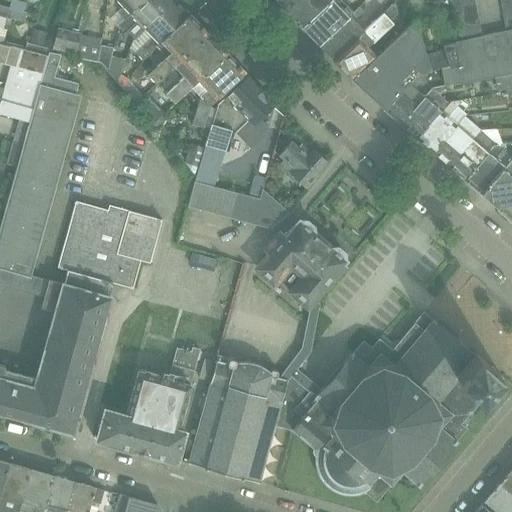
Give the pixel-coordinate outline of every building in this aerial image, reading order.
[(115,0),(123,7),(117,13),(123,20),(116,27),(116,28),(145,0),(115,0)] [(174,0),(145,0),(116,28),(123,34),(137,21),(145,29),(174,0)] [(189,16),(174,0),(145,29),(153,37),(136,53),(143,60),(162,42),(189,16)] [(276,0),(286,10),(296,0),(276,0)] [(296,0),(286,10),(296,20),(295,21),(302,28),(330,0),(296,0)] [(348,17),(352,14),(339,0),(330,0),(302,28),(319,44),(348,17)] [(476,13),(474,1),(453,5),(456,17),(476,13)] [(393,2),(375,20),(362,31),(333,60),(351,79),(381,51),(373,41),(398,18),(393,2)] [(511,16),(511,3),(502,5),(504,18),(511,16)] [(0,16),(7,19),(24,24),(27,15),(9,10),(9,9),(0,6),(0,16)] [(479,24),(476,13),(456,17),(459,29),(479,24)] [(200,27),(189,16),(162,42),(172,52),(148,75),(156,83),(174,66),(207,34),(200,27)] [(362,31),(348,17),(319,44),(333,60),(362,31)] [(414,20),(381,51),(351,79),(384,110),(414,77),(415,75),(430,72),(424,54),(414,20)] [(482,36),(479,24),(459,29),(461,41),(482,36)] [(80,34),(58,28),(52,49),(75,57),(80,35),(80,34)] [(511,29),(506,31),(482,36),(461,41),(442,45),(443,49),(448,68),(450,68),(453,85),(454,84),(495,77),(511,73),(511,29)] [(226,54),(207,34),(174,66),(184,77),(167,94),(175,103),(189,90),(226,54)] [(101,39),(80,35),(75,57),(75,58),(98,62),(98,61),(100,50),(101,39)] [(49,58),(0,44),(0,62),(12,65),(6,88),(3,98),(0,107),(0,113),(20,119),(31,122),(49,58)] [(113,48),(106,47),(105,51),(100,50),(98,61),(108,73),(110,63),(113,54),(113,48)] [(448,68),(443,49),(424,54),(430,72),(441,70),(448,68)] [(51,52),(49,58),(31,122),(25,146),(18,168),(0,232),(0,267),(29,275),(79,97),(76,96),(79,85),(55,78),(61,55),(51,52)] [(244,73),(226,54),(189,90),(199,100),(193,122),(205,126),(211,103),(229,87),(244,73)] [(123,66),(110,63),(108,73),(117,83),(120,74),(123,66)] [(450,68),(448,68),(441,70),(444,86),(444,87),(453,85),(450,68)] [(511,73),(495,77),(496,91),(505,89),(506,93),(511,92),(511,73)] [(131,81),(120,74),(117,83),(124,92),(131,81)] [(274,105),(259,89),(247,76),(218,103),(206,144),(210,145),(199,181),(214,185),(224,149),(226,149),(238,109),(247,118),(244,121),(250,127),(241,135),(251,148),(261,139),(259,137),(267,128),(259,120),(274,105)] [(420,82),(414,77),(384,110),(400,124),(424,97),(414,89),(420,82)] [(130,84),(131,81),(124,92),(135,105),(142,98),(130,84)] [(433,87),(424,97),(400,124),(416,138),(447,102),(438,94),(445,90),(444,87),(444,86),(433,87)] [(145,95),(142,98),(135,105),(145,116),(153,126),(161,116),(164,114),(145,95)] [(447,102),(416,138),(433,153),(456,126),(446,117),(459,103),(456,101),(447,102)] [(167,123),(161,116),(153,126),(158,132),(167,123)] [(463,118),(456,126),(433,153),(449,166),(481,130),(479,130),(463,118)] [(13,142),(25,146),(31,122),(20,119),(13,142)] [(500,140),(496,129),(481,130),(449,166),(464,180),(500,140)] [(501,143),(500,140),(464,180),(481,194),(511,159),(502,151),(505,146),(501,143)] [(290,141),(277,156),(282,161),(277,167),(307,190),(320,175),(316,172),(326,161),(313,149),(307,156),(290,141)] [(13,142),(7,165),(18,168),(25,146),(13,142)] [(203,148),(190,144),(184,163),(197,167),(203,148)] [(511,158),(511,159),(481,194),(497,209),(511,205),(511,158)] [(195,181),(188,206),(254,223),(259,204),(260,198),(250,195),(195,181)] [(259,204),(267,211),(276,201),(262,189),(260,198),(259,204)] [(289,211),(276,201),(267,211),(259,204),(254,223),(269,227),(285,216),(289,211)] [(109,211),(76,202),(58,267),(68,270),(112,282),(132,288),(140,261),(149,263),(162,221),(110,206),(109,211)] [(511,205),(497,209),(511,221),(511,205)] [(268,257),(259,267),(274,281),(277,278),(294,292),(294,298),(300,304),(308,303),(313,298),(316,294),(318,296),(342,270),(341,269),(343,266),(341,264),(345,260),(344,259),(343,253),(337,247),(331,248),(313,232),(313,226),(306,220),(300,221),(298,220),(284,237),(282,235),(265,255),(268,257)] [(112,282),(68,270),(64,283),(49,279),(41,307),(56,312),(37,379),(4,369),(5,365),(0,363),(0,412),(72,432),(77,412),(110,297),(108,297),(112,282)] [(302,347),(279,378),(287,381),(289,379),(290,378),(308,393),(296,406),(298,409),(295,412),(301,416),(291,429),(313,448),(313,449),(313,450),(313,451),(312,451),(312,452),(312,453),(313,453),(313,454),(313,455),(314,455),(314,456),(315,456),(315,460),(315,463),(315,466),(316,469),(317,472),(318,475),(320,477),(321,480),(323,482),(325,485),(328,487),(330,489),(333,490),(335,492),(338,493),(341,494),(344,495),(347,495),(350,495),(353,495),(357,494),(360,494),(363,493),(365,492),(376,501),(390,485),(399,475),(402,476),(415,483),(418,486),(432,469),(433,470),(443,459),(442,458),(456,441),(455,440),(465,428),(463,426),(471,418),(468,415),(467,412),(468,411),(469,411),(470,411),(471,410),(472,409),(473,409),(474,408),(475,407),(475,406),(476,405),(476,404),(477,403),(477,402),(477,401),(477,400),(477,399),(477,398),(477,397),(477,396),(479,397),(499,373),(475,353),(474,354),(466,347),(469,344),(446,324),(442,327),(433,319),(432,320),(423,312),(410,328),(399,341),(398,340),(392,341),(390,342),(381,334),(371,347),(363,340),(353,352),(352,352),(337,369),(337,368),(327,379),(328,380),(320,389),(296,369),(311,351),(319,304),(313,298),(308,303),(309,304),(302,347)] [(97,436),(96,439),(175,461),(181,441),(183,432),(178,430),(191,385),(190,385),(200,349),(193,347),(191,353),(177,349),(168,380),(138,371),(125,415),(104,410),(97,436)] [(193,445),(187,464),(258,484),(258,482),(260,483),(273,433),(272,432),(274,426),(275,426),(291,430),(291,429),(301,416),(295,412),(298,409),(296,406),(308,393),(290,378),(289,379),(287,381),(279,378),(277,377),(279,371),(271,368),(270,372),(265,368),(262,366),(254,363),(244,362),(236,362),(237,359),(228,356),(228,357),(218,354),(193,445)] [(9,463),(0,460),(0,496),(9,463)] [(31,469),(9,463),(0,496),(0,497),(0,511),(18,511),(19,510),(31,469)] [(511,467),(499,483),(511,494),(511,467)] [(43,511),(54,476),(31,469),(19,510),(25,511),(43,511)] [(65,511),(74,481),(54,476),(43,511),(65,511)] [(88,511),(95,487),(74,481),(65,511),(88,511)] [(511,511),(511,494),(499,483),(484,502),(496,511),(511,511)] [(157,505),(119,494),(114,511),(160,511),(161,511),(157,505)]
